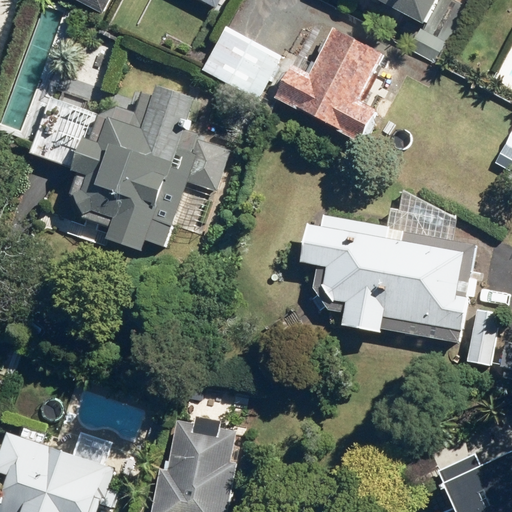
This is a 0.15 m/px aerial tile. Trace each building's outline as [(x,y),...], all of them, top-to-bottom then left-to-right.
[(111,0),(77,0),(104,14),(111,0)] [(442,0),(378,0),(428,27),(442,0)] [(267,23),(245,11),(226,46),(248,58),(267,23)] [(361,103),(386,56),(336,30),(312,76),(295,67),(279,98),(362,141),(377,111),(361,103)] [(102,115),(52,99),(33,154),(81,169),(73,192),(88,220),(113,228),(109,240),(145,252),(148,242),(167,248),(188,183),(217,192),(231,149),(197,138),(199,133),(187,129),(197,99),(158,87),(154,97),(142,93),(136,114),(121,109),(102,115)] [(477,245),(439,239),(443,218),(434,216),(436,205),(404,187),(400,209),(390,208),(387,226),(327,216),(326,227),(311,224),(305,263),(319,266),(315,287),(331,308),(346,311),(343,327),(460,347),(477,245)] [(502,314),(478,310),(470,363),(494,367),(502,314)] [(511,342),(505,341),(500,365),(511,367),(511,342)] [(29,383),(0,380),(0,425),(26,427),(29,383)] [(197,423),(182,420),(176,454),(167,452),(156,511),(230,511),(240,461),(234,460),(239,431),(222,428),(223,421),(198,416),(197,423)] [(0,468),(0,473),(14,478),(2,511),(97,511),(101,503),(115,508),(127,471),(12,433),(0,468)] [(511,511),(511,452),(483,467),(478,455),(442,471),(458,505),(443,511),(511,511)]
